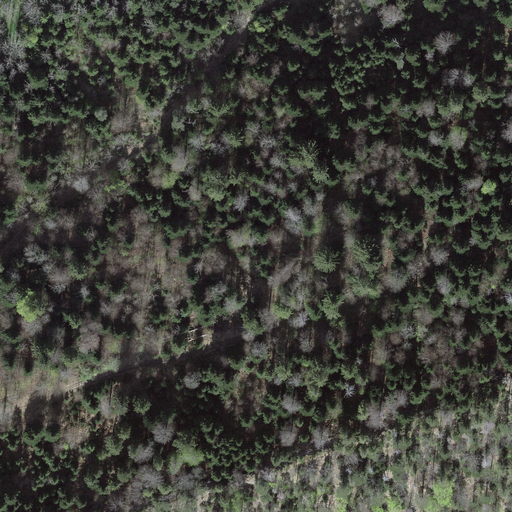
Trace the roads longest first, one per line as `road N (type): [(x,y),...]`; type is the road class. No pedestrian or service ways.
road 1 (track): [(511,237),(304,318),(0,415)]
road 2 (track): [(0,267),(41,211),(153,137),(234,40),(280,0)]
